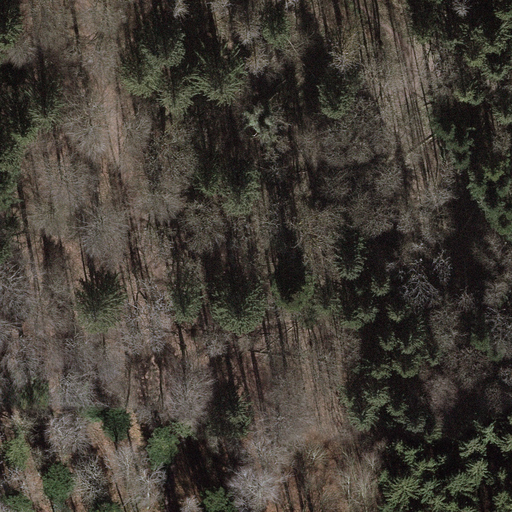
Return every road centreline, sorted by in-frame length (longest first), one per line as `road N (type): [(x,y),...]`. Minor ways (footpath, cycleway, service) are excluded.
road 1 (track): [(216,327),(263,309),(288,270),(308,204),(431,61),(360,0)]
road 2 (track): [(79,0),(130,204),(173,295),(216,327)]
road 3 (track): [(169,511),(183,415),(216,327)]
